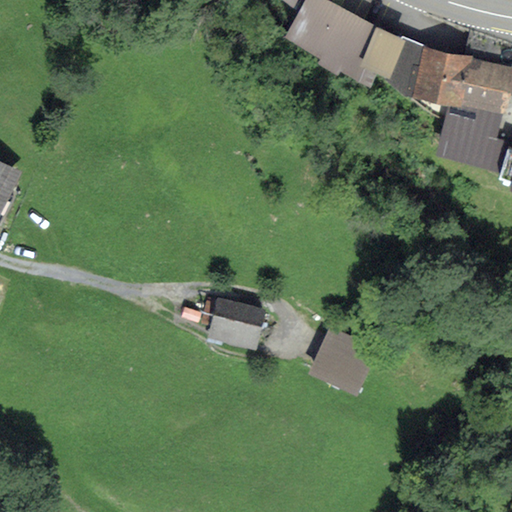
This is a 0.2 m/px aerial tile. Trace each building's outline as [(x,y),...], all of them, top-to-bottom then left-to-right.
[(376,26),(328,0),(304,0),(285,35),(359,81),(365,67),(361,66),(376,26)] [(423,46),(376,26),(361,66),(365,67),(414,89),(423,46)] [(474,56),(423,46),(414,89),(412,97),(461,108),(461,104),(511,114),(511,68),(473,59),(474,56)] [(0,196),(11,174),(0,168),(0,196)] [(268,315),(224,302),(214,337),(257,350),(268,315)] [(380,357),(332,336),(313,378),(361,399),(380,357)]
